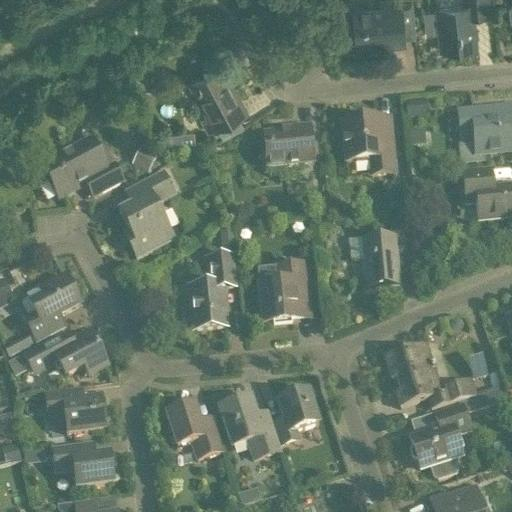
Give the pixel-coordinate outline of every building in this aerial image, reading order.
[(403,45),(398,0),(394,0),(383,1),(383,8),(355,11),(357,26),(353,26),(354,43),(386,40),(387,47),(403,45)] [(475,47),(472,16),(490,15),(488,0),(460,0),(461,6),(435,8),(435,12),(423,14),(425,34),(437,33),(439,50),(475,47)] [(207,132),(244,113),(219,66),(190,81),(208,115),(200,120),(207,132)] [(406,121),(428,118),(425,101),(404,104),(406,121)] [(511,121),(486,124),(485,111),(457,113),(460,140),(473,139),(474,157),(511,153),(511,121)] [(378,144),(376,121),(342,124),(346,165),(370,162),(372,177),(394,175),(391,142),(378,144)] [(267,169),(313,164),(309,127),(295,128),(295,132),(263,136),(267,169)] [(165,155),(195,150),(193,132),(163,135),(165,155)] [(101,172),(87,144),(43,168),(58,196),(92,178),(100,193),(121,182),(113,166),(101,172)] [(511,185),(491,188),(490,170),(461,173),(464,208),(478,206),(479,224),(511,220),(511,185)] [(135,260),(160,247),(156,238),(167,232),(154,206),(173,196),(161,174),(137,187),(144,200),(118,213),(133,242),(127,245),(135,260)] [(312,214),(328,212),(328,200),(311,201),(312,214)] [(391,239),(361,242),(363,263),(366,291),(400,288),(399,278),(397,258),(414,257),(411,228),(390,231),(391,239)] [(236,290),(233,257),(202,260),(204,278),(206,278),(207,286),(187,288),(191,332),(226,329),(222,291),(236,290)] [(261,325),(295,322),(293,298),(307,296),(304,265),(275,268),(276,283),(257,285),(261,325)] [(36,345),(63,331),(56,319),(78,307),(63,279),(36,293),(25,299),(35,317),(24,322),(36,345)] [(0,299),(10,294),(3,280),(0,282),(0,299)] [(35,350),(22,357),(29,370),(34,379),(58,367),(63,378),(83,368),(87,377),(103,368),(95,353),(97,352),(88,335),(63,348),(57,338),(34,350),(35,350)] [(441,396),(425,345),(410,350),(410,351),(383,360),(390,382),(396,380),(400,393),(394,395),(399,411),(426,402),(430,413),(457,404),(476,398),(471,381),(443,389),(444,394),(441,396)] [(77,403),(76,391),(44,395),(47,423),(63,421),(65,436),(105,431),(100,400),(77,403)] [(502,391),(476,399),(480,412),(506,403),(502,391)] [(270,422),(278,449),(290,445),(287,435),(317,426),(307,393),(276,403),(282,422),(271,426),(270,422)] [(278,449),(270,422),(257,427),(248,400),(219,409),(232,447),(247,443),(253,461),(279,453),(278,449)] [(201,430),(193,406),(165,415),(176,450),(191,445),(196,462),(222,455),(212,426),(201,430)] [(458,473),(454,461),(459,459),(452,435),(467,430),(460,410),(435,418),(439,432),(409,441),(412,448),(408,455),(411,462),(417,465),(419,472),(429,469),(433,481),(437,483),(455,477),(458,473)] [(0,416),(0,440),(16,436),(10,414),(0,416)] [(76,460),(75,448),(51,451),(55,475),(73,473),(75,490),(112,485),(108,456),(76,460)] [(53,460),(51,451),(42,453),(43,461),(53,460)] [(431,511),(480,511),(474,490),(430,505),(431,511)] [(94,511),(93,501),(74,504),(74,511),(94,511)]
